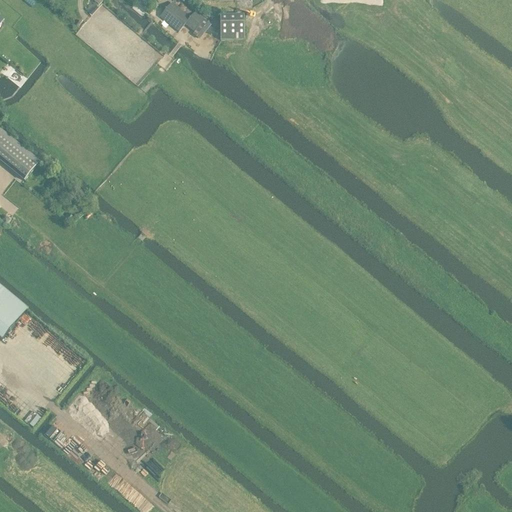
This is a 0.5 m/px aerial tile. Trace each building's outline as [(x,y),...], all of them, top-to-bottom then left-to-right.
[(199,38),(207,28),(209,25),(195,13),(190,18),(172,3),(160,17),(179,32),(184,26),(199,38)] [(220,16),(220,28),(220,41),(244,40),(244,16),(220,16)] [(265,36),(250,52),(265,67),(257,75),(293,110),(310,92),(288,71),(295,64),(265,36)] [(0,162),(24,182),(40,163),(0,130),(0,162)] [(0,287),(0,339),(2,341),(28,310),(0,287)]
